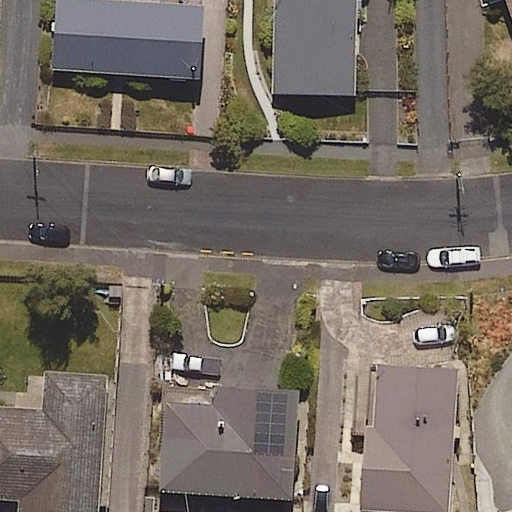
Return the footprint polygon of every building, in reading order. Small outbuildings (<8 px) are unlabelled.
[(197,0),(49,0),(47,65),(195,70),(197,0)] [(269,0),(268,87),(351,88),(352,0),(269,0)] [(511,0),(494,0),(511,49),(511,0)] [(454,360),(375,355),(371,416),(362,416),(357,503),(445,508),(454,360)] [(41,405),(0,402),(0,495),(16,496),(15,511),(96,511),(104,368),(43,364),(41,405)] [(207,396),(163,393),(157,483),(289,492),(297,380),(209,374),(207,396)]
